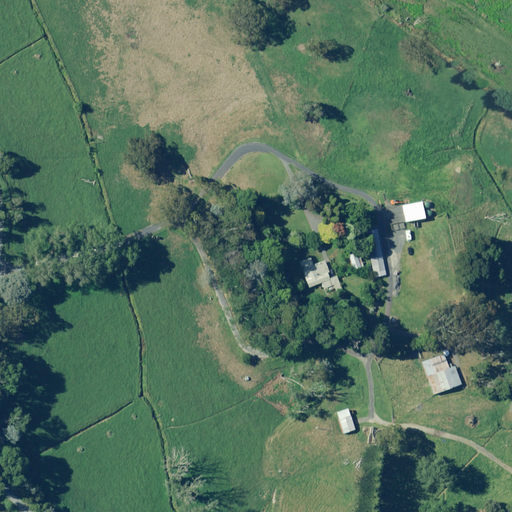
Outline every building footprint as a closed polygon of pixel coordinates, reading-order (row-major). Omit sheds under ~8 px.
[(424,218),(421,202),(401,206),(405,222),(424,218)] [(372,220),(370,213),(364,215),(366,222),(372,220)] [(386,274),(377,228),(365,231),(374,277),(386,274)] [(364,267),(360,253),(349,256),(353,270),(364,267)] [(313,265),(310,258),(299,262),(309,287),(322,282),(324,288),(329,287),(330,290),(335,288),(336,290),(342,288),(337,275),(331,277),(325,260),(313,265)] [(461,384),(449,352),(422,362),(434,394),(461,384)] [(355,429),(348,408),(336,412),(343,433),(355,429)]
